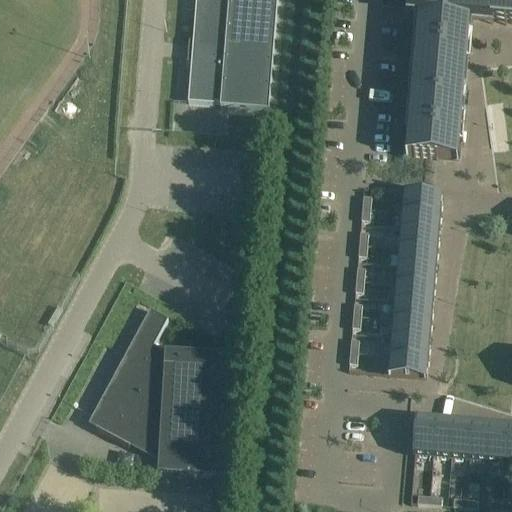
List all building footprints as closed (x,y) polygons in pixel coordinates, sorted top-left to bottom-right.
[(196,0),(189,105),(221,108),(220,110),(269,114),(278,0),(196,0)] [(465,92),(471,23),(511,26),(511,0),(410,0),(409,18),(418,19),(406,158),(459,162),(460,146),(454,146),(457,120),(463,120),(464,104),(458,104),(459,92),(464,93),(465,92)] [(441,216),(442,200),(404,197),(403,213),(441,216)] [(363,213),(371,213),(372,201),(364,200),(363,213)] [(361,225),(370,225),(371,213),(363,213),(361,225)] [(403,213),(401,231),(439,234),(441,216),(403,213)] [(401,231),(400,249),(438,252),(439,234),(401,231)] [(359,248),(368,249),(369,237),(360,236),(359,248)] [(358,261),(367,261),(368,249),(359,248),(358,261)] [(400,249),(398,266),(436,270),(438,252),(400,249)] [(398,266),(397,284),(435,288),(436,270),(398,266)] [(356,284),(364,285),(366,273),(357,272),(356,284)] [(355,296),(363,297),(364,285),(356,284),(355,296)] [(397,284),(395,302),(433,306),(435,288),(397,284)] [(395,302),(393,320),(431,323),(432,323),(433,306),(395,302)] [(353,320),(361,321),(362,309),(354,308),(353,320)] [(168,323),(151,313),(92,421),(102,426),(99,432),(96,431),(96,432),(130,451),(130,450),(128,449),(132,442),(160,457),(159,472),(228,476),(235,359),(165,355),(165,356),(154,350),(168,323)] [(352,332),(360,333),(361,321),(353,320),(352,332)] [(393,320),(392,338),(430,341),(432,323),(431,323),(393,320)] [(392,338),(390,356),(428,359),(430,341),(392,338)] [(350,356),(358,357),(359,345),(351,344),(350,356)] [(358,357),(350,356),(349,368),(357,369),(358,357)] [(390,356),(388,378),(427,382),(428,359),(390,356)] [(437,423),(418,421),(415,459),(434,461),(437,423)] [(434,461),(452,462),(455,424),(437,423),(434,461)] [(452,462),(470,464),(473,426),(455,424),(452,462)] [(470,464),(488,465),(491,427),(473,426),(470,464)] [(488,465),(506,467),(509,429),(491,427),(488,465)] [(419,488),(418,496),(431,497),(431,489),(419,488)] [(431,489),(431,497),(443,498),(444,490),(431,489)] [(455,491),(454,499),(466,500),(467,492),(455,491)] [(467,492),(466,500),(479,501),(479,493),(467,492)] [(491,494),(490,502),(502,504),(503,495),(491,494)] [(511,496),(503,495),(502,504),(511,504),(511,496)]
